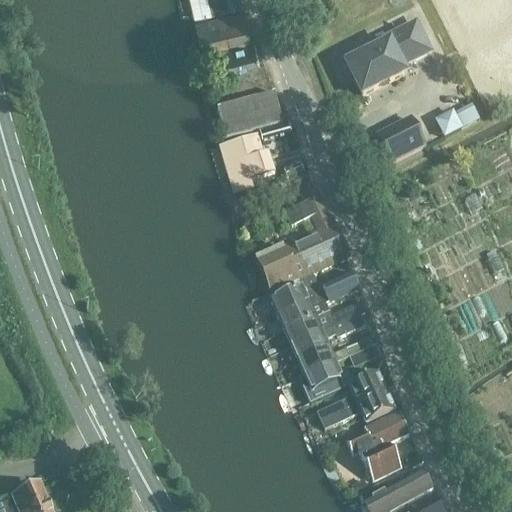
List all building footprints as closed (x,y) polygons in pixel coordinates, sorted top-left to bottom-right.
[(242,2),(241,0),(208,0),(212,13),(239,7),(238,3),(242,2)] [(259,62),(253,40),(250,41),(242,9),(195,21),(203,53),(215,50),(222,72),(259,62)] [(405,67),(430,54),(415,25),(378,44),(380,49),(345,66),(349,73),(361,98),(389,85),(408,74),(405,67)] [(282,124),(274,95),(217,111),(225,140),(282,124)] [(460,131),(452,114),(435,123),(444,140),(460,131)] [(424,149),(410,122),(377,139),(390,166),(424,149)] [(291,134),(288,126),(259,134),(261,143),(291,134)] [(274,174),(268,154),(262,156),(256,137),(220,148),(235,197),(254,191),(251,181),(274,174)] [(303,173),(300,166),(285,172),(288,179),(303,173)] [(349,260),(333,226),(332,227),(313,186),(297,193),(303,206),(285,214),(292,229),(310,220),(317,234),(255,262),(271,297),(298,284),(312,278),(318,275),(318,274),(349,260)] [(260,205),(256,195),(233,204),(236,214),(260,205)] [(325,307),(358,293),(350,276),(318,290),(312,278),(298,284),(300,290),(271,303),(278,319),(322,299),(325,307)] [(315,321),(311,313),(325,307),(322,299),(278,319),(284,334),(315,321)] [(291,349),(360,318),(365,316),(360,306),(341,315),(339,318),(332,321),(329,314),(315,321),(284,334),(291,349)] [(325,343),(335,339),(336,342),(365,329),(360,318),(291,349),(298,364),(328,351),(325,343)] [(349,360),(360,355),(356,347),(331,358),(328,351),(298,364),(305,379),(335,366),(349,360)] [(377,361),(377,360),(372,350),(360,355),(349,360),(354,371),(377,361)] [(342,392),(338,383),(342,381),(335,366),(305,379),(315,404),(342,392)] [(320,425),(385,395),(377,376),(348,389),(353,400),(316,416),(320,425)] [(366,427),(394,414),(385,395),(320,425),(324,434),(361,417),(366,427)] [(389,448),(408,439),(409,439),(398,416),(363,432),(361,429),(338,440),(342,447),(346,445),(352,458),(358,455),(366,472),(364,475),(367,481),(371,482),(372,485),(400,471),(389,448)] [(432,493),(421,474),(393,489),(391,485),(389,486),(402,509),(432,493)] [(397,511),(402,509),(389,486),(387,487),(390,491),(380,497),(375,489),(366,494),(370,502),(362,506),(365,511),(397,511)] [(48,511),(39,489),(18,498),(24,511),(48,511)] [(438,511),(431,498),(405,511),(438,511)]
